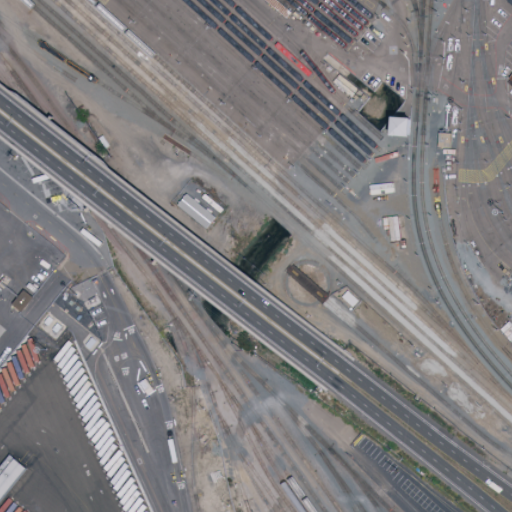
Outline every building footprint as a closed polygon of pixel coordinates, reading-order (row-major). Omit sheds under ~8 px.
[(392,117),(411,119),(409,138),(391,137),(392,117)] [(442,146),(454,146),(455,132),(442,131),(442,146)] [(204,228),(215,214),(199,201),(193,208),(186,201),(180,208),(204,228)] [(11,303),(20,310),(21,311),(33,297),(23,289),(11,303)] [(0,506),(28,468),(13,457),(0,474),(0,506)]
